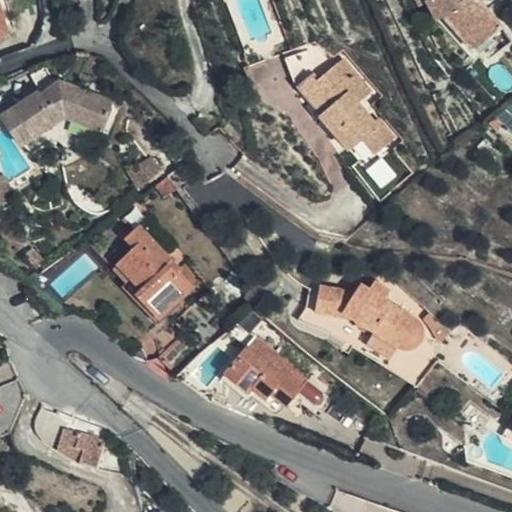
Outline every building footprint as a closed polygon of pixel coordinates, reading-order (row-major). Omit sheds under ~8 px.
[(0,0),(0,33),(9,31),(0,0)] [(416,0),(420,7),(427,5),(437,21),(445,17),(473,53),(485,43),(505,27),(482,0),(416,0)] [(359,105),(371,93),(343,59),(325,75),(314,48),(285,59),(296,87),(304,85),(319,105),(315,109),(360,162),(375,152),(377,154),(396,138),(379,118),(374,121),(359,105)] [(39,91),(15,108),(18,112),(6,121),(23,146),(65,118),(104,132),(112,109),(111,107),(112,99),(60,83),(42,95),(39,91)] [(18,112),(15,108),(3,116),(6,121),(18,112)] [(154,156),(131,170),(140,185),(163,171),(154,156)] [(0,198),(9,195),(3,181),(0,180),(0,198)] [(135,248),(118,265),(142,290),(136,294),(155,314),(172,298),(179,304),(194,290),(178,273),(182,269),(140,225),(127,238),(135,248)] [(47,261),(33,247),(25,255),(39,268),(47,261)] [(142,290),(118,265),(113,269),(136,294),(142,290)] [(414,347),(419,344),(421,342),(423,338),(424,332),(422,324),(416,318),(410,313),(387,299),(392,292),(375,281),(370,289),(362,283),(357,291),(321,285),(316,313),(354,319),(374,333),(400,348),(406,349),(409,349),(414,347)] [(316,313),(321,285),(310,284),(306,306),(306,311),(316,313)] [(161,320),(179,304),(172,298),(155,314),(161,320)] [(394,357),(400,348),(374,333),(369,339),(394,357)] [(310,378),(256,335),(225,374),(251,395),(255,390),(267,401),(273,395),(288,407),(310,378)] [(162,359),(179,375),(203,352),(185,336),(162,359)] [(26,397),(19,380),(0,387),(0,438),(9,435),(26,397)] [(510,444),(511,441),(511,418),(501,440),(510,444)] [(108,450),(109,448),(108,447),(107,444),(105,443),(64,431),(57,450),(79,463),(97,469),(101,458),(103,457),(106,455),(107,453),(108,450)]
